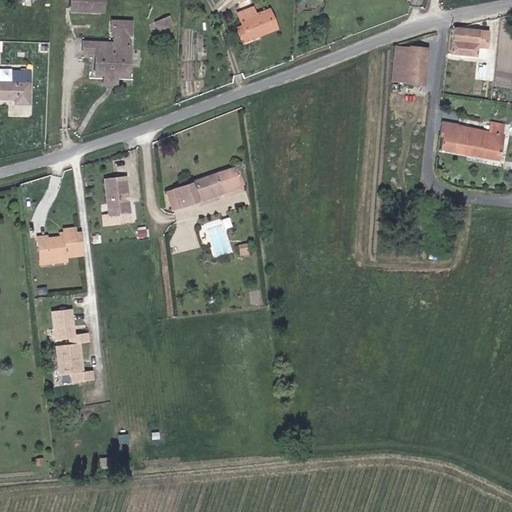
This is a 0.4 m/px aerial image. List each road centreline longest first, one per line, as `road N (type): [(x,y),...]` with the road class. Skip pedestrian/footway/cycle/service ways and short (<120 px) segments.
road 1 (residential): [(0,173),(439,19)]
road 2 (residential): [(439,19),(427,168),(436,186),(456,196),(511,202)]
